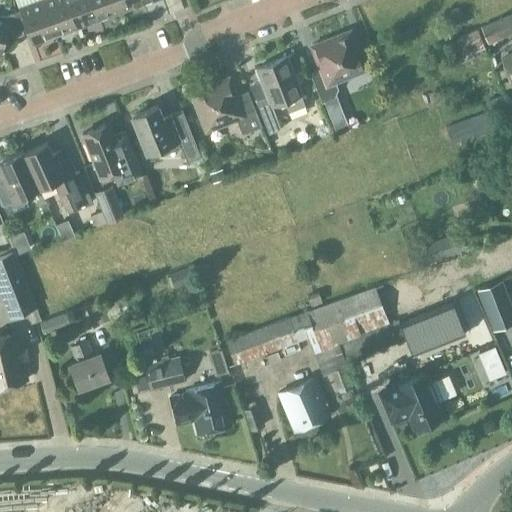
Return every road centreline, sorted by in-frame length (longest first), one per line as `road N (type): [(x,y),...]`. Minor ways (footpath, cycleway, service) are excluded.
road 1 (tertiary): [(0,462),(142,464),(385,511)]
road 2 (residential): [(0,121),(187,54),(205,39),(307,0)]
